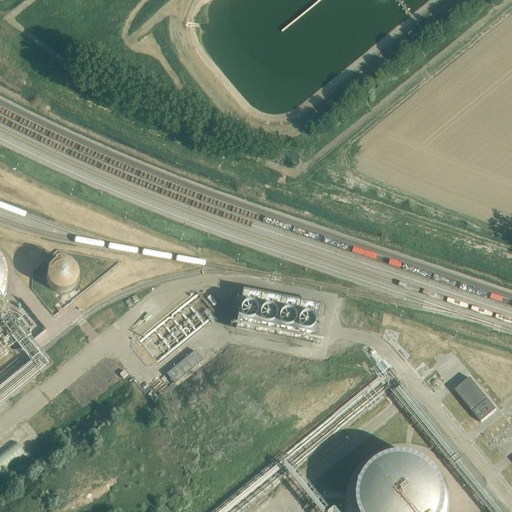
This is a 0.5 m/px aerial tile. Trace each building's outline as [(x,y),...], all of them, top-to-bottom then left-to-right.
[(76,284),(76,282),(76,279),(75,277),(74,274),(72,272),(70,270),(68,269),(63,268),(60,268),(58,269),(55,270),(53,272),(51,274),(50,276),(49,279),(49,282),(49,284),(49,287),(51,289),(53,292),(54,293),(56,294),(59,295),(62,296),(65,295),(67,295),(70,293),(72,292),(74,289),(75,287),(76,284)] [(319,307),(238,292),(237,297),(240,298),(234,328),(312,343),(318,311),(319,308),(319,307)] [(166,375),(174,385),(203,362),(195,352),(166,375)] [(33,374),(5,385),(0,388),(0,410),(6,409),(10,405),(9,401),(35,377),(34,378),(48,365),(39,369),(35,365),(31,369),(33,374)] [(455,391),(481,423),(496,411),(470,379),(455,391)] [(16,441),(0,453),(0,468),(2,472),(26,453),(16,441)] [(447,511),(448,508),(448,503),(448,497),(447,491),(445,485),(441,478),(437,473),(433,469),(428,465),(422,462),(416,460),(411,459),(404,459),(397,459),(392,460),(381,464),(377,467),(373,471),(369,475),(366,479),(364,484),(362,489),(360,494),(359,501),(360,508),(360,511),(447,511)]
